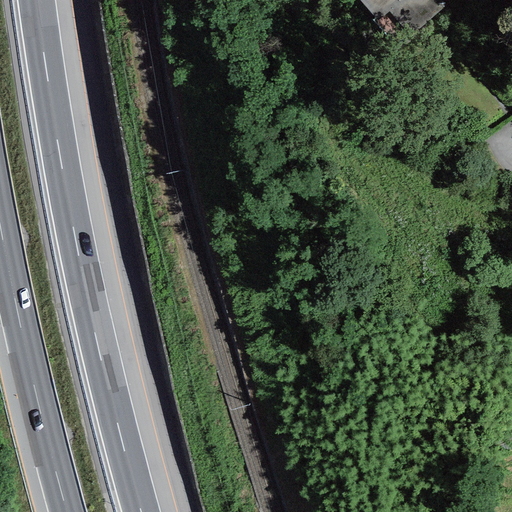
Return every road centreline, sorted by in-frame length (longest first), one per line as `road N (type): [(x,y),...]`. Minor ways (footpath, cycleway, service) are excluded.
road 1 (motorway): [(139,511),(75,249),(35,0)]
road 2 (motorway): [(0,227),(66,511)]
